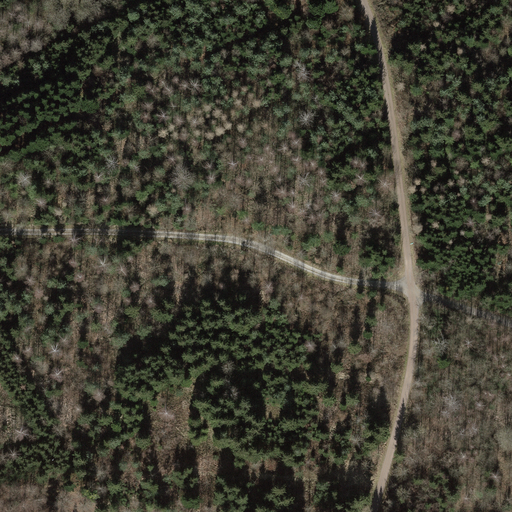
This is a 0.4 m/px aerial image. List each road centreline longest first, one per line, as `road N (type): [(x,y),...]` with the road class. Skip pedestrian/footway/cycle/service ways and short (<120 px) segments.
road 1 (track): [(0,230),(234,237),(331,277),(412,291),(511,324)]
road 2 (track): [(362,0),(393,125),(416,318),(373,511)]
